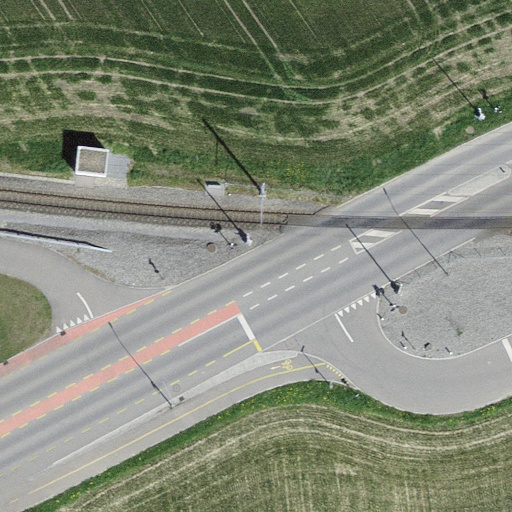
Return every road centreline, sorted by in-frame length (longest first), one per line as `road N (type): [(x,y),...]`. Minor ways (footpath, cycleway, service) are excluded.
road 1 (residential): [(511,368),(495,376),(372,378),(308,273)]
road 2 (tertiary): [(511,174),(308,273)]
road 3 (unclassified): [(0,254),(160,356)]
road 4 (tertiary): [(160,356),(0,440)]
road 5 (tertiary): [(308,273),(160,356)]
